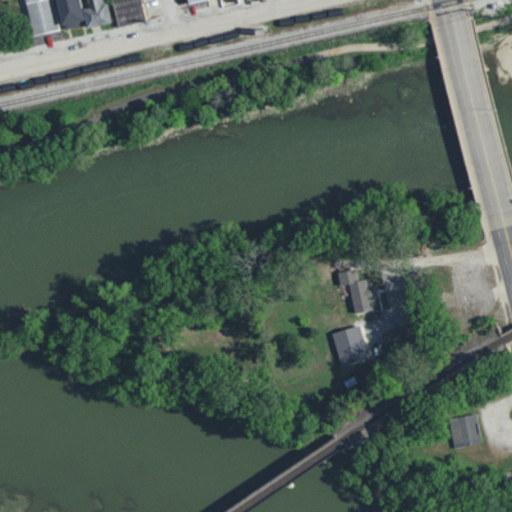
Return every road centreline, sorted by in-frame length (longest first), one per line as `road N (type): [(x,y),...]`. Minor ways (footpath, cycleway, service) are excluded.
road 1 (residential): [(0,71),(315,0)]
road 2 (primary): [(504,229),(460,19)]
road 3 (residential): [(508,246),(376,275)]
